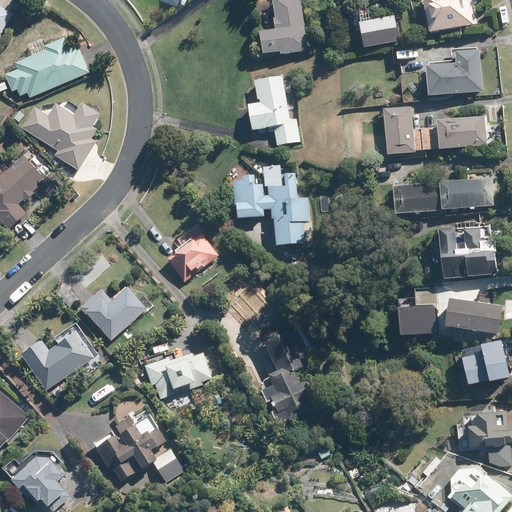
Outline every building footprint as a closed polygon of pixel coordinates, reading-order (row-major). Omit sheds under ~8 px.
[(303,0),(278,0),(281,21),(280,21),(282,32),(268,34),(268,37),(263,38),(266,59),(273,58),(272,55),(287,52),(288,54),(312,50),(309,28),(308,28),(303,0)] [(471,0),(430,0),(438,34),(477,25),(471,0)] [(0,39),(16,13),(0,2),(0,39)] [(398,16),(364,23),(364,24),(364,25),(368,48),(398,42),(403,41),(398,16)] [(32,45),(37,55),(19,62),(21,68),(9,73),(17,91),(21,88),(25,95),(32,92),(34,97),(93,72),(83,50),(80,51),(77,44),(72,47),(68,37),(48,46),(46,39),(32,45)] [(456,49),(457,60),(436,62),(438,94),(487,90),(484,50),(480,50),(480,47),(456,49)] [(263,96),(261,97),(262,103),(256,104),(261,129),(278,125),(282,144),(302,140),(298,119),(294,120),(286,76),(260,81),(263,96)] [(410,86),(415,94),(421,89),(416,82),(410,86)] [(62,150),(59,155),(83,170),(101,142),(95,138),(101,129),(96,126),(104,114),(86,102),(78,115),(60,103),(53,115),(40,107),(27,128),(62,150)] [(0,124),(10,116),(0,103),(0,124)] [(414,106),(392,108),(395,153),(419,151),(419,149),(429,148),(427,129),(416,129),(414,106)] [(23,110),(17,118),(22,122),(28,115),(23,110)] [(447,127),(427,129),(429,148),(494,144),(492,115),(446,118),(447,127)] [(0,214),(13,229),(31,213),(22,203),(27,199),(29,201),(38,193),(37,191),(42,186),(41,184),(46,180),(59,195),(70,186),(57,172),(48,179),(31,159),(19,170),(16,166),(3,177),(0,173),(0,214)] [(271,195),(266,196),(265,183),(258,184),(258,175),(246,176),(246,180),(235,181),(238,205),(242,205),(243,218),(244,218),(268,217),(267,210),(274,210),(274,219),(278,219),(278,220),(280,246),(282,245),(283,246),(307,244),(306,223),(312,223),(310,200),(300,200),(299,175),(282,177),(282,187),(271,188),(270,187),(271,195)] [(497,178),(449,181),(451,208),(499,205),(497,178)] [(449,181),(402,184),(404,211),(451,208),(449,181)] [(180,251),(179,252),(180,254),(171,260),(188,282),(222,255),(206,235),(206,234),(199,224),(175,244),(180,251)] [(501,275),(499,253),(501,253),(500,241),(494,241),(493,228),(460,231),(459,229),(446,230),(450,279),(501,275)] [(301,259),(301,249),(289,249),(289,260),(296,260),(296,259),(301,259)] [(316,289),(323,277),(305,264),(297,276),(316,289)] [(105,289),(84,307),(96,323),(98,325),(102,322),(117,339),(153,308),(135,287),(118,302),(105,289)] [(460,306),(456,324),(504,333),(510,306),(459,297),(457,306),(460,306)] [(304,368),(313,364),(310,356),(314,354),(302,329),(289,334),(287,330),(271,337),(286,370),(280,373),(284,383),(274,388),(278,397),(276,398),(283,413),(284,412),(288,420),(294,417),(295,418),(318,408),(314,398),(322,394),(315,379),(310,381),(304,368)] [(50,340),(28,355),(50,389),(100,356),(83,332),(57,349),(50,340)] [(511,345),(510,339),(493,343),(494,346),(491,348),(492,352),(473,357),(474,360),(471,361),(476,381),(478,381),(479,383),(501,377),(502,380),(511,377),(511,345)] [(149,367),(159,401),(180,395),(206,386),(205,383),(217,379),(209,354),(198,357),(197,355),(173,363),(172,360),(149,367)] [(0,453),(12,440),(12,439),(31,418),(3,392),(0,394),(0,453)] [(494,446),(495,462),(504,467),(511,466),(511,419),(511,410),(502,411),(502,412),(484,413),(485,425),(476,426),(478,446),(494,446)] [(162,447),(161,446),(170,440),(162,427),(154,415),(150,418),(146,411),(97,444),(115,470),(117,468),(126,482),(149,466),(150,468),(158,463),(170,482),(185,471),(172,451),(160,457),(156,451),(162,447)] [(266,436),(269,442),(274,440),(271,433),(266,436)] [(43,456),(18,480),(34,497),(36,495),(42,502),(46,497),(48,499),(50,497),(58,505),(74,490),(65,480),(73,473),(62,461),(60,463),(55,457),(43,456)] [(358,470),(349,472),(352,479),(360,476),(358,470)] [(511,499),(511,488),(502,480),(501,481),(495,474),(482,488),(475,481),(461,496),(474,508),(470,511),(507,511),(508,511),(504,508),(511,500),(511,499)] [(419,482),(414,476),(410,480),(414,486),(419,482)] [(447,502),(443,507),(448,511),(449,511),(453,508),(447,502)]
